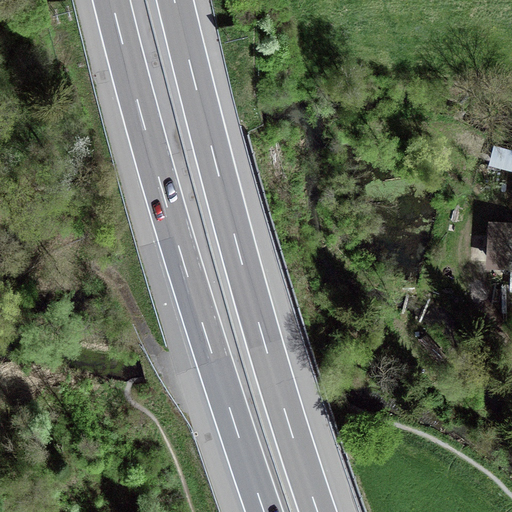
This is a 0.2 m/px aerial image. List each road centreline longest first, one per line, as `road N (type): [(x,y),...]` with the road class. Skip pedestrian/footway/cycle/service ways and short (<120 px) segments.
road 1 (motorway): [(111,0),(263,511)]
road 2 (motorway): [(317,511),(174,0)]
